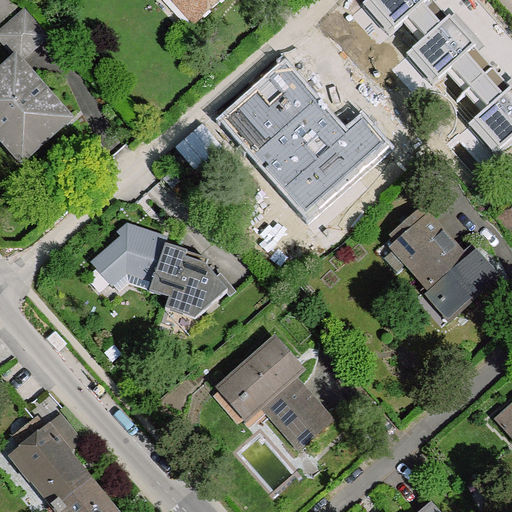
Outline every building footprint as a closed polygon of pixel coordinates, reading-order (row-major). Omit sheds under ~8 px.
[(226,0),(169,0),(194,28),(226,0)] [(491,50),(449,2),(433,16),(429,11),(394,40),(440,94),(491,50)] [(75,120),(23,60),(50,37),(26,9),(0,31),(0,40),(15,57),(0,69),(0,142),(20,166),(75,120)] [(362,73),(341,49),(319,69),(340,93),(362,73)] [(337,206),(380,170),(358,144),(363,139),(329,99),(275,145),(313,190),(319,185),(337,206)] [(468,264),(430,220),(390,254),(452,327),(504,283),(479,254),(468,264)] [(196,295),(207,259),(177,249),(178,243),(128,225),(119,233),(123,237),(94,263),(120,292),(129,284),(149,290),(150,286),(152,287),(154,282),(196,295)] [(305,371),(276,338),(218,389),(247,423),(263,409),(300,452),(334,422),(296,379),(305,371)] [(511,410),(496,424),(511,442),(511,410)] [(117,511),(52,428),(12,459),(53,511),(117,511)]
